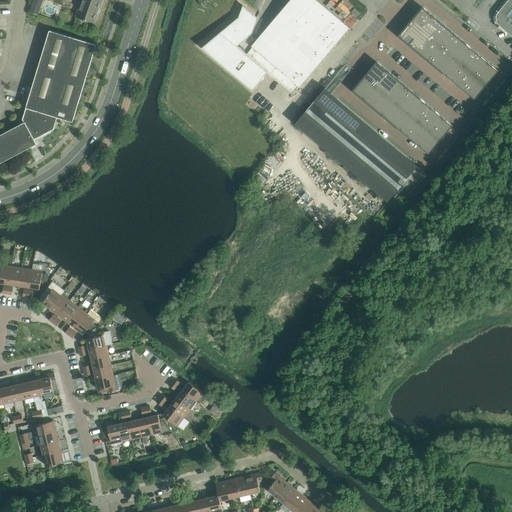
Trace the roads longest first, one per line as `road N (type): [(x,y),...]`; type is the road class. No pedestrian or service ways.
road 1 (tertiary): [(0,199),(70,165),(108,111),(142,0)]
road 2 (residential): [(336,511),(277,459),(101,500)]
road 3 (unclassified): [(459,122),(426,161),(341,90),(374,50)]
road 4 (unclassified): [(422,0),(505,68),(472,106)]
